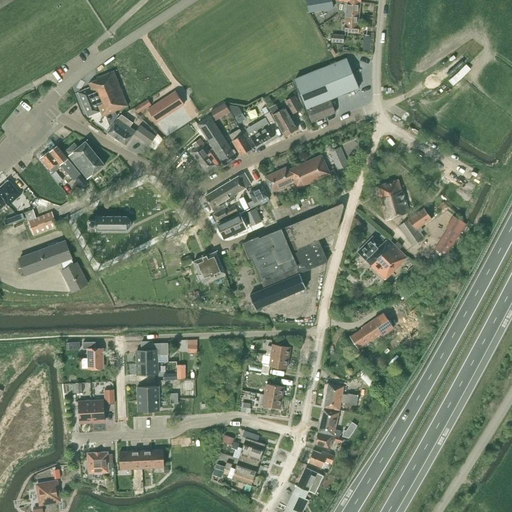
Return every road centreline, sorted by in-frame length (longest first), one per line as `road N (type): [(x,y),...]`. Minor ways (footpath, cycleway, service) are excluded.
road 1 (trunk): [(511,226),(349,511)]
road 2 (residential): [(122,436),(118,339),(320,332)]
road 3 (trunk): [(388,511),(511,287)]
road 4 (residential): [(356,197),(227,248),(216,246),(185,193)]
road 5 (residential): [(185,193),(377,106)]
road 6 (residential): [(122,436),(163,435),(192,420),(243,419),(302,439)]
road 7 (unclassified): [(45,109),(81,73),(190,0)]
road 8 (residential): [(185,193),(45,109)]
road 9 (unclassified): [(320,332),(356,197)]
road 10 (tertiary): [(437,511),(511,394)]
